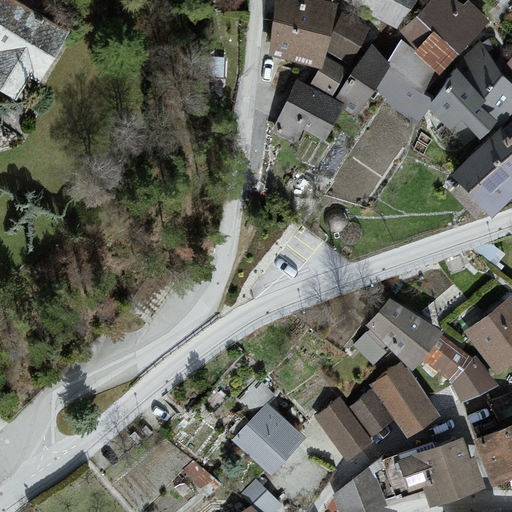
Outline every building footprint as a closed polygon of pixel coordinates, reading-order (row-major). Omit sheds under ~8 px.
[(0,0),(0,66),(55,92),(91,15),(58,0),(0,0)] [(334,6),(310,0),(279,0),(272,53),(320,65),(334,6)] [(463,8),(448,0),(434,0),(403,32),(418,50),(416,53),(402,42),(388,66),(371,48),(337,100),(356,113),(373,87),(414,118),(427,98),(420,93),(438,70),(487,21),(468,4),(463,8)] [(354,0),(353,3),(397,27),(411,0),(354,0)] [(368,29),(343,16),(326,49),(350,62),(368,29)] [(458,69),(431,107),(451,127),(455,123),(470,139),(474,133),(480,137),(497,119),(502,123),(511,110),(511,88),(499,77),(480,45),(458,69)] [(345,70),(327,60),(314,84),(332,94),(345,70)] [(298,84),(274,128),(296,139),(302,126),(324,137),(341,106),(298,84)] [(511,121),(502,129),(456,175),(492,213),(511,193),(511,121)] [(423,368),(447,406),(484,382),(456,339),(392,298),(369,334),(423,368)] [(511,309),(506,301),(462,335),(493,375),(511,360),(511,309)] [(382,362),(306,422),(342,467),(417,408),(382,362)] [(251,394),(215,434),(260,474),(296,433),(251,394)] [(511,398),(358,472),(323,511),(431,511),(484,503),(511,489),(511,398)] [(267,511),(269,511),(281,499),(263,482),(250,496),(267,511)]
